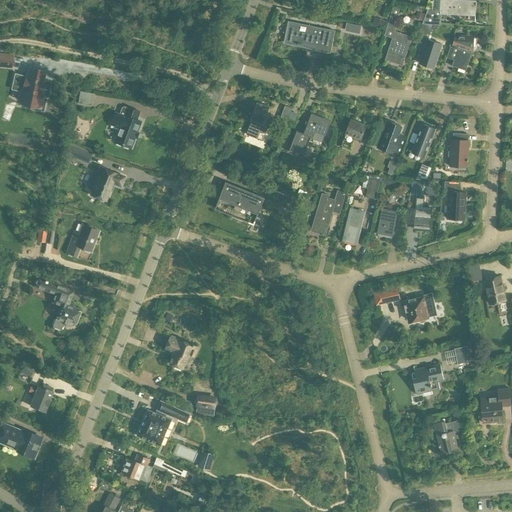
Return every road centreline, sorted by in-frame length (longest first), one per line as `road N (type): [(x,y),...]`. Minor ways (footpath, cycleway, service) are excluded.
road 1 (residential): [(53,511),(165,228)]
road 2 (residential): [(495,106),(228,65)]
road 3 (residential): [(385,494),(332,281)]
road 4 (residential): [(332,281),(165,228)]
road 5 (residential): [(165,228),(228,65)]
road 6 (residential): [(490,238),(480,248),(332,281)]
road 7 (residential): [(490,238),(495,106)]
